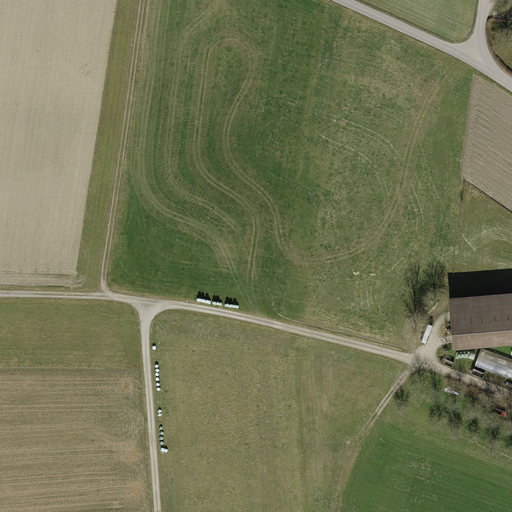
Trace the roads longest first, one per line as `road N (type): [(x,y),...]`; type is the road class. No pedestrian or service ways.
road 1 (track): [(0,292),(191,307),(417,361)]
road 2 (track): [(101,295),(142,0)]
road 3 (track): [(158,511),(147,301)]
road 4 (track): [(339,511),(347,462),(417,361)]
road 5 (unclassified): [(343,0),(471,56)]
